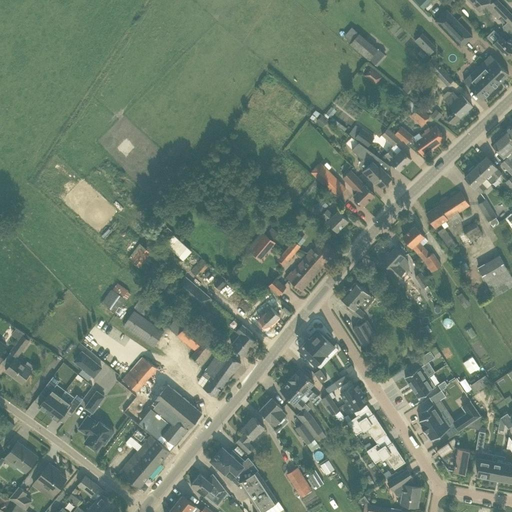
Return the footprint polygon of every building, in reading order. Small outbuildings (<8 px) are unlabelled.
[(468,0),(478,11),(488,2),(486,0),(468,0)] [(486,0),(488,2),(511,27),(511,13),(499,0),(486,0)] [(472,36),(446,10),(435,20),(461,47),(472,36)] [(343,37),(377,65),(386,55),(351,26),(343,37)] [(420,32),(417,35),(431,49),(434,45),(420,32)] [(511,35),(508,38),(503,33),(492,43),(507,59),(510,56),(511,58),(511,35)] [(416,35),(412,39),(427,54),(431,50),(416,35)] [(482,100),(508,74),(490,55),(463,81),(482,100)] [(434,71),(446,85),(453,79),(432,56),(424,63),(432,72),(434,71)] [(364,74),(375,84),(382,76),(371,66),(364,74)] [(402,88),(408,94),(413,88),(407,82),(402,88)] [(444,99),(454,109),(447,117),(453,124),(472,106),(465,99),(466,98),(461,93),(457,96),(452,91),(444,99)] [(414,110),(410,115),(422,124),(430,114),(417,105),(417,106),(409,100),(406,104),(414,110)] [(316,121),(323,127),(328,121),(321,115),(316,121)] [(394,134),(400,139),(400,138),(409,146),(413,142),(423,156),(446,139),(435,124),(421,134),(419,132),(413,136),(401,125),(395,133),(394,134)] [(355,138),(368,146),(374,136),(361,128),(355,125),(348,134),(354,139),(355,138)] [(394,145),(400,139),(394,134),(395,133),(388,127),(381,134),(394,145)] [(500,163),(511,175),(511,174),(511,159),(511,158),(511,156),(511,138),(505,131),(491,143),(505,158),(500,163)] [(362,170),(367,176),(374,183),(376,181),(382,187),(392,178),(380,166),(378,167),(376,164),(381,159),(359,142),(352,149),(362,159),(358,162),(358,166),(362,170)] [(384,154),(400,170),(411,159),(400,148),(396,144),(392,148),(391,147),(384,154)] [(486,156),(475,166),(486,177),(491,183),(495,178),(501,172),(493,164),(486,156)] [(486,177),(475,166),(464,176),(480,193),(486,186),(481,181),(486,177)] [(323,185),(335,197),(345,187),(333,175),(332,176),(324,167),(316,175),(325,183),(323,185)] [(352,195),(356,198),(363,206),(374,194),(350,169),(342,177),(356,191),(352,195)] [(462,219),(458,212),(469,205),(460,191),(426,213),(434,226),(445,220),(450,227),(462,219)] [(312,203),(321,212),(328,204),(318,196),(312,203)] [(477,203),(488,221),(496,216),(486,198),(477,203)] [(326,220),(330,224),(337,231),(348,220),(337,209),(333,213),(327,207),(321,214),(327,220),(326,220)] [(459,234),(464,244),(483,234),(475,220),(462,228),(464,231),(459,234)] [(403,236),(409,244),(423,259),(431,271),(441,264),(433,251),(430,253),(422,244),(427,240),(415,226),(403,236)] [(437,231),(448,249),(456,244),(444,226),(437,231)] [(251,249),(261,258),(274,242),(265,234),(251,249)] [(285,276),(293,283),(301,290),(335,250),(321,238),(312,249),(311,248),(292,270),(291,269),(285,276)] [(277,259),(284,265),(300,246),(294,240),(277,259)] [(131,254),(128,257),(141,267),(146,261),(153,252),(140,242),(131,254)] [(408,264),(407,260),(404,256),(395,247),(390,253),(388,251),(381,260),(390,268),(387,271),(396,279),(404,270),(408,274),(408,268),(408,264)] [(477,266),(495,297),(511,286),(511,277),(499,254),(477,266)] [(190,270),(197,276),(209,263),(202,257),(190,270)] [(421,271),(414,275),(422,287),(429,283),(421,271)] [(151,283),(157,288),(163,280),(157,275),(151,283)] [(176,286),(201,307),(210,296),(185,275),(176,286)] [(269,286),(268,287),(277,295),(278,293),(279,294),(286,286),(276,276),(268,285),(269,286)] [(357,306),(369,293),(355,281),(341,298),(351,306),(348,309),(359,319),(360,319),(363,316),(365,313),(357,306)] [(277,295),(268,287),(260,296),(269,304),(277,295)] [(126,298),(112,289),(111,288),(101,302),(116,312),(126,298)] [(134,306),(144,314),(156,297),(146,290),(134,306)] [(250,321),(263,333),(280,316),(270,305),(263,312),(260,310),(250,321)] [(123,326),(153,346),(164,330),(134,309),(123,326)] [(179,312),(167,326),(176,333),(183,339),(194,325),(188,319),(179,312)] [(358,325),(352,328),(362,344),(377,335),(368,319),(366,320),(365,317),(363,316),(360,319),(359,319),(356,322),(358,325)] [(230,344),(237,349),(244,356),(256,342),(250,336),(253,333),(241,323),(236,330),(239,333),(230,344)] [(194,349),(203,337),(206,335),(206,334),(200,330),(188,344),(194,349)] [(334,345),(329,340),(331,339),(324,333),(323,335),(318,330),(317,331),(316,330),(311,335),(312,336),(309,339),(325,354),(334,345)] [(10,351),(17,356),(31,337),(24,332),(23,335),(22,334),(16,343),(17,343),(10,351)] [(206,335),(203,337),(190,356),(200,363),(216,342),(206,335)] [(325,354),(309,339),(308,337),(298,347),(316,364),(325,354)] [(368,344),(363,347),(368,354),(373,351),(368,344)] [(204,370),(205,370),(202,374),(208,378),(202,386),(216,397),(241,363),(220,348),(204,370)] [(130,350),(122,359),(128,364),(135,355),(130,350)] [(101,367),(82,351),(74,361),(94,377),(101,367)] [(122,378),(137,391),(157,367),(142,355),(122,378)] [(6,370),(22,382),(32,368),(16,356),(6,370)] [(421,365),(405,376),(412,387),(428,376),(421,365)] [(320,368),(314,372),(321,382),(326,378),(320,368)] [(296,373),(289,379),(290,379),(304,392),(309,398),(314,393),(309,387),(314,382),(308,376),(307,376),(300,369),(296,373)] [(46,396),(39,406),(48,413),(64,392),(55,385),(59,380),(53,375),(40,392),(46,396)] [(341,377),(334,381),(338,387),(348,380),(344,375),(341,377)] [(428,376),(412,387),(418,397),(435,386),(428,376)] [(290,379),(280,389),(300,408),(305,402),(309,398),(304,392),(290,379)] [(152,432),(151,434),(170,450),(175,444),(202,412),(167,383),(153,399),(150,399),(146,404),(131,391),(119,406),(152,432)] [(341,392),(341,393),(347,402),(362,392),(356,383),(353,384),(341,392)] [(450,407),(464,398),(459,389),(444,397),(450,407)] [(93,412),(104,396),(97,391),(85,407),(93,412)] [(64,392),(48,413),(58,420),(65,411),(70,415),(83,398),(77,394),(73,399),(64,392)] [(362,392),(347,402),(353,411),(354,410),(365,402),(368,401),(362,392)] [(340,410),(329,394),(321,399),(333,415),(340,410)] [(277,423),(286,414),(281,409),(283,407),(272,397),(259,410),(265,415),(264,416),(265,416),(270,420),(269,421),(277,432),(282,427),(277,423)] [(425,432),(426,431),(431,439),(448,428),(438,413),(446,408),(439,399),(420,411),(424,417),(419,420),(422,425),(421,425),(422,427),(423,426),(425,430),(424,430),(425,432)] [(467,412),(453,421),(458,430),(480,415),(471,400),(462,405),(467,412)] [(511,413),(509,415),(507,412),(500,417),(508,428),(511,425),(511,413)] [(386,433),(373,413),(366,418),(363,420),(359,414),(351,419),(347,422),(356,434),(367,427),(375,440),(386,433)] [(89,435),(85,441),(97,450),(103,442),(105,443),(115,430),(98,419),(97,420),(88,414),(78,428),(86,433),(89,435)] [(465,426),(479,429),(482,414),(465,426)] [(254,446),(249,441),(252,437),(253,438),(264,426),(253,416),(242,428),(246,431),(237,441),(248,452),(254,446)] [(312,416),(304,421),(314,436),(317,440),(325,435),(322,431),(312,416)] [(303,422),(295,428),(307,444),(314,438),(303,422)] [(476,446),(482,448),(485,432),(479,431),(476,446)] [(170,450),(151,434),(142,445),(138,449),(119,471),(139,487),(170,450)] [(138,449),(142,445),(131,436),(126,442),(131,446),(132,445),(138,449)] [(454,471),(465,473),(467,463),(469,449),(454,446),(455,439),(454,437),(445,443),(437,449),(444,460),(450,456),(456,458),(454,471)] [(6,456),(12,461),(10,464),(14,467),(17,467),(17,466),(25,472),(37,456),(17,441),(6,456)] [(405,461),(392,442),(384,447),(381,448),(378,442),(372,446),(366,450),(375,462),(385,456),(394,469),(405,461)] [(239,482),(259,511),(278,500),(257,469),(258,469),(253,461),(248,464),(246,462),(237,454),(234,457),(222,447),(218,451),(215,451),(211,455),(211,459),(211,460),(225,472),(224,472),(231,479),(233,476),(240,482),(239,482)] [(487,477),(489,477),(493,454),(481,451),(477,475),(481,476),(481,477),(487,478),(487,477)] [(489,477),(501,479),(504,462),(497,460),(498,455),(493,454),(489,477)] [(328,459),(320,465),(325,473),(327,472),(332,468),(334,467),(328,459)] [(300,466),(303,471),(309,468),(306,462),(300,466)] [(504,462),(501,479),(502,480),(502,481),(508,482),(508,481),(511,481),(511,463),(504,462)] [(40,489),(43,484),(55,493),(66,478),(54,469),(56,468),(49,463),(37,479),(33,484),(40,489)] [(286,473),(300,495),(311,488),(298,466),(286,473)] [(315,469),(306,474),(315,488),(323,482),(315,469)] [(387,482),(392,490),(393,489),(396,494),(401,495),(400,503),(417,506),(421,487),(413,485),(413,484),(410,479),(413,477),(407,469),(387,482)] [(210,489),(219,497),(225,489),(213,473),(208,479),(200,473),(191,484),(204,495),(210,489)] [(78,484),(92,496),(99,486),(85,475),(78,484)] [(18,486),(9,498),(11,499),(25,509),(31,501),(24,496),(27,492),(20,487),(18,486)] [(67,497),(77,505),(81,500),(71,492),(67,497)] [(102,493),(85,511),(110,511),(116,506),(102,493)] [(213,511),(205,506),(201,510),(182,495),(168,511),(213,511)] [(365,502),(364,511),(365,511),(389,511),(391,507),(370,503),(369,503),(365,502)] [(10,511),(29,511),(16,503),(10,511)]
